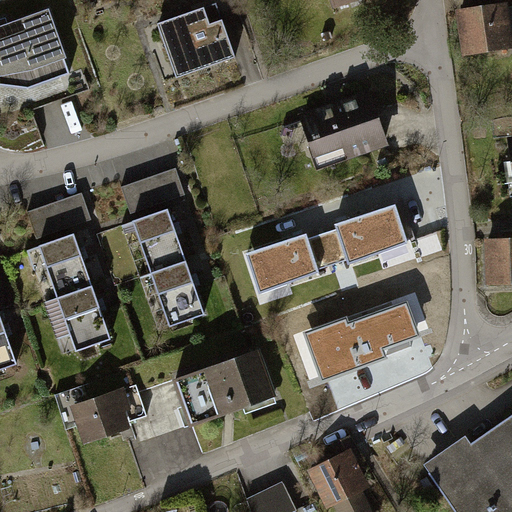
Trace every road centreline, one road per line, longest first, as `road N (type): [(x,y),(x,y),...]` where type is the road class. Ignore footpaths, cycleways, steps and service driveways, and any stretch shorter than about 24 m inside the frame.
road 1 (residential): [(0,174),(147,133),(437,30)]
road 2 (residential): [(464,363),(107,511)]
road 3 (residential): [(437,30),(463,270),(464,363)]
